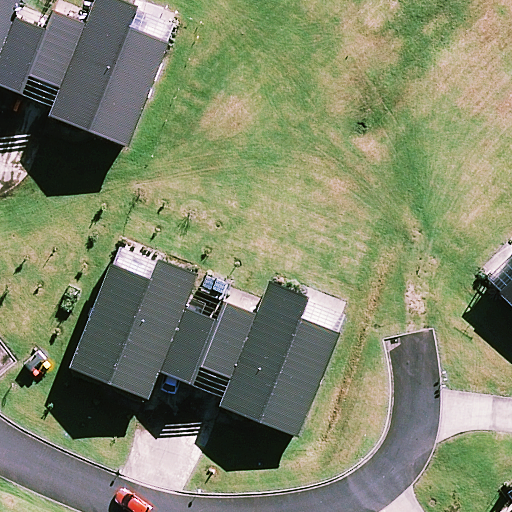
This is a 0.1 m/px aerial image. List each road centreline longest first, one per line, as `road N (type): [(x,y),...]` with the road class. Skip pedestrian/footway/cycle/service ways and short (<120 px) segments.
road 1 (residential): [(319,511),(372,489),(405,449),(416,396),(411,335)]
road 2 (residential): [(0,449),(149,511)]
